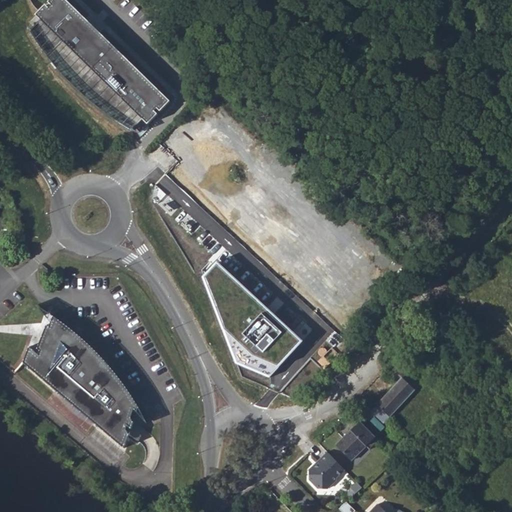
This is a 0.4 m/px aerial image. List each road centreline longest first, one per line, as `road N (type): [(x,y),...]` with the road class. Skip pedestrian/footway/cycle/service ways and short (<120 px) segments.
road 1 (residential): [(269,428),(345,395),(511,184)]
road 2 (secondary): [(199,359),(154,276),(113,236)]
